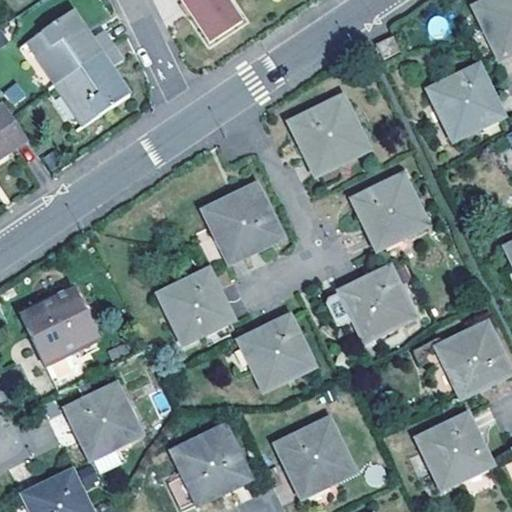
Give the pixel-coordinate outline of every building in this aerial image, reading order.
[(242,20),(228,0),(179,0),(209,43),(242,20)] [(511,0),(495,0),(474,11),(498,61),(511,54),(511,0)] [(23,46),(50,88),(116,45),(106,32),(94,40),(74,12),(23,46)] [(393,37),(376,45),(383,59),(399,50),(393,37)] [(116,45),(50,88),(79,132),(132,97),(113,68),(126,60),(116,45)] [(476,71),(430,93),(453,141),(500,118),(489,96),(476,71)] [(12,105),(26,97),(17,83),(4,91),(12,105)] [(342,102),(290,126),(301,149),(315,177),(366,152),(342,102)] [(0,159),(28,141),(3,104),(0,105),(0,159)] [(366,227),(378,252),(426,228),(402,179),(354,203),(366,227)] [(204,215),(228,265),(254,253),(280,240),(256,189),(204,215)] [(359,285),(328,301),(327,306),(337,326),(342,328),(355,321),(365,343),(412,319),(388,271),(359,285)] [(216,295),(207,275),(160,298),(183,345),(229,322),(216,295)] [(72,291),(20,317),(32,339),(46,367),(59,394),(91,378),(77,351),(97,341),(72,291)] [(264,333),(241,344),(264,393),(312,369),(289,321),(264,333)] [(486,327),(438,351),(461,398),(482,388),(510,374),(486,327)] [(90,385),(80,390),(84,399),(95,394),(90,385)] [(138,435),(115,388),(69,411),(81,435),(98,472),(119,461),(113,448),(138,435)] [(467,419),(419,443),(441,490),(491,466),(479,443),(467,419)] [(328,425),(277,450),(291,475),(302,499),(352,474),(328,425)] [(225,429),(174,455),(199,505),(222,493),(249,479),(225,429)] [(48,487),(25,498),(31,511),(89,511),(71,475),(48,487)]
